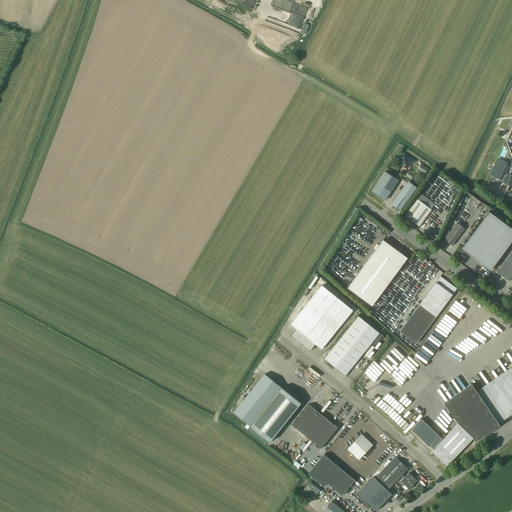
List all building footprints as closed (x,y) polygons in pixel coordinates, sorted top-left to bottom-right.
[(305,17),(271,6),(267,17),(302,28),(305,17)] [(407,156),(404,154),(402,157),(402,158),(399,163),(404,166),(403,167),(407,169),(409,166),(408,165),(412,160),(407,157),(407,156)] [(493,172),(491,176),(497,179),(499,175),(500,176),(503,177),(509,166),(506,165),(507,163),(501,160),(497,169),(496,169),(494,172),(493,172)] [(428,169),(421,165),(419,167),(422,169),(421,171),(425,174),(428,169)] [(372,192),(385,201),(398,180),(384,172),(372,192)] [(511,176),(507,173),(502,183),(508,186),(511,177),(511,176)] [(417,188),(408,182),(391,205),(400,211),(417,188)] [(405,216),(419,227),(432,210),(431,209),(435,204),(422,194),(418,200),(417,199),(405,216)] [(511,241),(511,229),(489,212),(461,250),(490,271),(511,241)] [(444,240),(452,246),(465,229),(457,223),(444,240)] [(348,288),(372,306),(407,258),(383,240),(348,288)] [(511,251),(497,272),(509,281),(511,277),(511,251)] [(400,332),(416,344),(457,289),(440,277),(400,332)] [(291,336),(300,344),(337,298),(321,286),(290,325),(296,330),(291,336)] [(456,295),(434,331),(447,339),(469,303),(456,295)] [(300,344),(310,351),(315,345),(321,350),(353,311),(337,298),(300,344)] [(324,359),(345,376),(379,333),(358,316),(324,359)] [(432,356),(443,340),(431,332),(420,347),(432,356)] [(383,346),(388,340),(383,335),(378,342),(383,346)] [(388,378),(398,388),(416,367),(417,368),(419,365),(422,367),(430,359),(419,349),(412,358),(411,357),(408,360),(405,358),(407,355),(396,345),(378,364),(373,360),(369,365),(370,366),(361,375),(371,385),(385,370),(391,375),(388,378)] [(511,414),(511,367),(477,392),(499,424),(511,414)] [(233,413),(270,442),(301,403),(265,374),(233,413)] [(471,384),(444,403),(458,424),(473,438),(476,442),(500,425),(499,424),(477,392),(471,384)] [(292,425),(321,449),(338,428),(309,405),(292,425)] [(443,440),(421,419),(411,429),(429,447),(430,446),(433,450),(443,440)] [(433,450),(431,452),(446,467),(473,438),(458,424),(443,440),(433,450)] [(348,449),(359,460),(373,445),(362,435),(348,449)] [(327,483),(342,496),(355,480),(324,454),(308,474),(323,487),(327,483)] [(356,494),(376,511),(392,494),(388,490),(401,476),(403,479),(405,477),(402,475),(408,469),(395,457),(374,478),(373,477),(356,494)] [(405,477),(403,479),(401,481),(409,489),(417,481),(409,473),(405,477)] [(309,482),(300,492),(307,497),(312,490),(317,494),(320,490),(309,482)] [(322,511),(344,511),(332,501),(322,511)]
